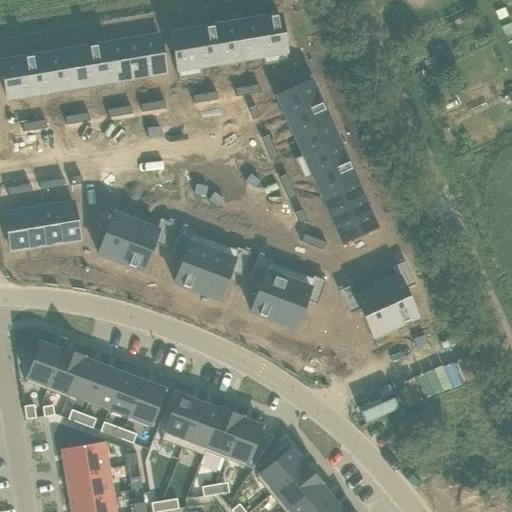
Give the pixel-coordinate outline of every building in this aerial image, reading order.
[(279,15),(256,19),(263,56),(262,56),(263,66),(286,62),(279,15)] [(256,19),(235,23),(241,59),(262,56),(263,56),(256,19)] [(235,23),(214,26),(220,63),(241,59),(235,23)] [(214,26),(193,30),(199,67),(200,66),(220,63),(214,26)] [(193,30),(170,33),(178,80),(201,76),(200,66),(199,67),(193,30)] [(158,35),(141,38),(147,75),(165,72),(158,35)] [(141,38),(124,41),(130,78),(147,75),(141,38)] [(124,41),(107,44),(113,81),(114,81),(130,78),(124,41)] [(107,44),(86,47),(93,89),(115,85),(114,81),(113,81),(107,44)] [(86,47),(65,51),(72,92),(93,89),(86,47)] [(65,51),(43,54),(49,91),(49,96),(72,92),(65,51)] [(43,54),(22,58),(28,95),(49,91),(43,54)] [(22,58),(0,61),(0,63),(6,99),(28,95),(22,58)] [(281,78),(270,83),(273,90),(284,85),(281,78)] [(310,81),(276,96),(285,117),(319,101),(310,81)] [(258,85),(246,87),(247,95),(259,93),(258,85)] [(246,87),(234,89),(235,97),(247,95),(246,87)] [(215,92),(203,94),(205,102),(217,100),(215,92)] [(203,94),(191,96),(193,104),(205,102),(203,94)] [(163,101),(151,103),(153,111),(165,109),(163,101)] [(319,101),(285,117),(294,136),(328,121),(319,101)] [(151,103),(139,105),(141,113),(153,111),(151,103)] [(130,106),(118,108),(119,116),(131,114),(130,106)] [(254,106),(247,109),(252,120),(259,117),(254,106)] [(118,108),(106,110),(107,118),(119,116),(118,108)] [(87,113),(75,115),(77,123),(89,121),(87,113)] [(75,115),(63,117),(65,125),(77,123),(75,115)] [(45,120),(33,122),(34,130),(46,128),(45,120)] [(294,136),(283,141),(291,160),(294,159),(302,155),(303,156),(337,141),(328,121),(294,136)] [(33,122),(21,124),(22,132),(34,130),(33,122)] [(267,135),(260,138),(265,149),(272,146),(267,135)] [(302,155),(294,159),(303,181),(312,177),(312,176),(346,160),(337,141),(303,156),(302,155)] [(272,146),(265,149),(270,160),(277,157),(272,146)] [(346,160),(312,176),(312,177),(321,195),(355,180),(346,160)] [(285,174),(278,178),(282,189),(290,185),(285,174)] [(80,176),(68,178),(69,186),(81,184),(80,176)] [(63,179),(50,181),(52,189),(64,187),(63,179)] [(355,180),(321,195),(328,211),(362,196),(355,180)] [(50,181),(39,183),(40,191),(52,189),(50,181)] [(29,185),(17,186),(19,194),(31,193),(29,185)] [(290,185),(282,189),(287,200),(295,196),(290,185)] [(17,186),(6,188),(7,196),(19,194),(17,186)] [(362,196),(328,211),(334,226),(369,211),(362,196)] [(72,203),(55,206),(61,242),(78,239),(72,203)] [(55,206),(38,208),(44,245),(61,242),(55,206)] [(38,208),(21,211),(28,248),(44,245),(38,208)] [(114,209),(96,255),(119,263),(134,222),(135,223),(137,218),(136,218),(114,209)] [(301,210),(293,213),(298,224),(306,221),(301,210)] [(21,211),(4,214),(10,251),(28,248),(21,211)] [(369,211),(334,226),(342,243),(376,227),(369,211)] [(134,222),(119,263),(142,272),(152,244),(164,248),(172,224),(159,219),(155,230),(135,223),(134,222)] [(181,227),(172,251),(184,255),(173,283),(195,291),(214,242),(193,234),(194,232),(181,227)] [(302,234),(299,241),(311,246),(314,238),(302,234)] [(314,238),(311,246),(322,250),(325,242),(314,238)] [(214,242),(195,291),(218,300),(228,272),(240,276),(249,253),(236,248),(235,250),(214,242)] [(257,256),(248,279),(260,284),(249,312),(272,320),(290,271),(270,263),(270,261),(257,256)] [(394,274),(373,283),(375,288),(376,287),(394,327),(415,317),(403,290),(415,284),(404,261),(391,267),(394,274)] [(290,271),(272,320),(294,329),(305,301),(316,305),(325,281),(312,276),(311,279),(290,271)] [(351,285),(338,291),(348,314),(360,309),(372,336),(394,327),(376,287),(375,288),(356,296),(351,285)] [(39,343),(24,382),(46,390),(61,350),(60,350),(59,351),(39,343)] [(61,350),(46,390),(67,398),(68,394),(67,394),(81,358),(61,350)] [(81,358),(67,394),(68,394),(88,401),(101,366),(81,359),(82,358),(81,358)] [(101,366),(88,401),(108,409),(121,374),(101,366)] [(121,374),(108,409),(127,416),(128,417),(141,382),(121,374)] [(127,416),(125,421),(147,429),(162,390),(141,382),(128,417),(127,416)] [(177,395),(160,440),(181,448),(198,403),(177,395)] [(51,402),(41,404),(43,417),(47,417),(53,415),(51,402)] [(198,403),(181,448),(202,456),(204,451),(203,451),(219,410),(218,409),(217,410),(198,403)] [(33,405),(23,407),(25,420),(35,418),(33,405)] [(70,410),(67,419),(79,424),(83,415),(70,410)] [(202,456),(199,465),(218,472),(223,459),(239,417),(219,410),(203,451),(204,451),(202,456)] [(83,415),(79,424),(91,429),(95,419),(83,415)] [(239,417),(223,459),(244,467),(245,465),(252,468),(272,436),(258,430),(260,427),(239,419),(240,418),(239,417)] [(111,425),(107,435),(119,439),(123,430),(111,425)] [(123,430),(119,439),(132,444),(135,435),(123,430)] [(104,442),(60,450),(64,475),(108,468),(104,442)] [(289,450),(255,478),(269,495),(304,466),(304,465),(303,466),(289,450)] [(135,454),(123,455),(125,465),(136,463),(135,454)] [(304,466),(269,495),(283,511),(284,511),(287,510),(287,509),(318,483),(304,466)] [(108,468),(64,475),(68,500),(112,493),(108,468)] [(139,476),(129,478),(131,490),(141,488),(139,476)] [(226,483),(215,485),(217,495),(228,493),(226,483)] [(318,483),(287,509),(287,510),(289,511),(316,511),(331,500),(318,484),(319,484),(318,483)] [(215,485),(201,487),(202,497),(215,495),(217,495),(215,485)] [(114,511),(112,493),(68,500),(70,511),(114,511)] [(176,499),(163,501),(164,511),(177,509),(176,499)] [(340,511),(331,500),(316,511),(340,511)] [(163,501),(150,503),(151,511),(159,511),(164,511),(163,501)] [(144,511),(143,502),(133,504),(134,511),(144,511)]
